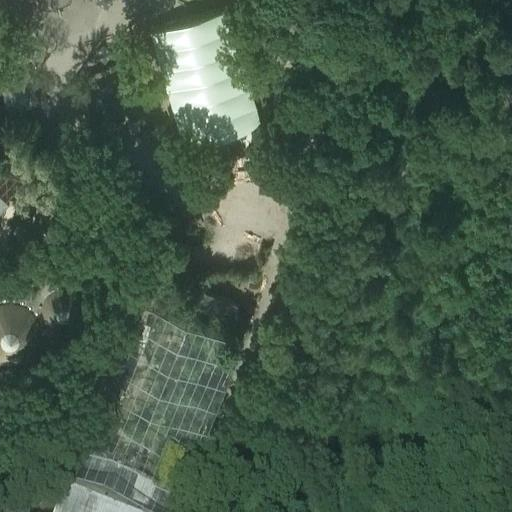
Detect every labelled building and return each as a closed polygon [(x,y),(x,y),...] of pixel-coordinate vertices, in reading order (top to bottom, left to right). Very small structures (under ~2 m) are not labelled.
[(261,118),(227,4),(149,26),(180,140),(261,118)] [(28,67),(0,75),(0,87),(6,107),(7,109),(39,101),(28,67)] [(83,105),(86,104),(91,102),(93,106),(96,105),(98,110),(102,109),(104,117),(109,115),(110,119),(110,120),(119,117),(118,113),(122,112),(120,103),(124,102),(123,98),(127,97),(126,92),(135,90),(133,86),(137,85),(134,74),(130,76),(127,67),(115,71),(114,67),(104,70),(106,75),(98,77),(96,73),(88,75),(89,80),(85,81),(86,85),(78,87),(79,92),(74,93),(77,102),(81,101),(82,104),(83,105)] [(0,356),(0,357),(3,357),(6,358),(8,358),(11,358),(14,357),(17,356),(19,355),(22,354),(24,352),(27,350),(29,348),(30,346),(32,344),(33,341),(35,338),(35,336),(36,333),(36,330),(39,330),(47,322),(51,325),(55,327),(59,328),(63,328),(66,327),(69,326),(72,325),(74,323),(76,321),(78,319),(79,317),(81,315),(82,313),(82,310),(82,308),(82,305),(82,303),(81,300),(80,298),(79,296),(78,294),(76,292),(74,290),(72,289),(69,288),(67,287),(65,287),(62,287),(60,287),(57,287),(54,277),(50,276),(46,275),(42,274),(43,271),(43,269),(43,267),(42,264),(41,262),(40,260),(39,258),(37,256),(36,255),(34,253),(32,252),(29,251),(27,251),(25,251),(22,251),(20,251),(18,252),(16,253),(14,254),(12,256),(10,258),(9,260),(8,262),(7,264),(6,266),(6,269),(6,271),(7,273),(0,275),(0,356)] [(237,302),(203,289),(195,308),(229,321),(237,302)] [(48,484),(37,511),(168,511),(186,470),(144,454),(134,450),(117,443),(71,425),(70,429),(48,484)]
